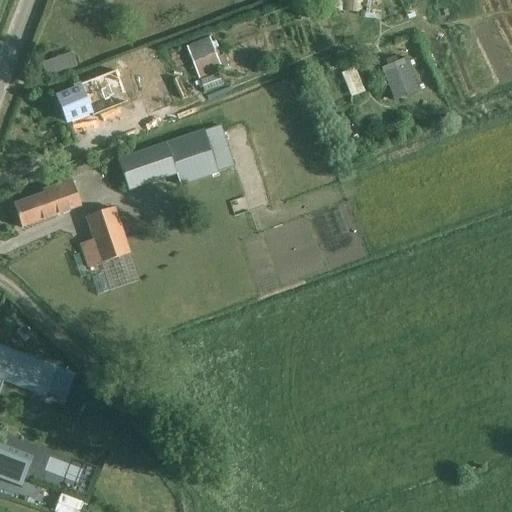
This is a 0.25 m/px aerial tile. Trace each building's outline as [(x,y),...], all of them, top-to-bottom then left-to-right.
[(273,22),(276,37),(303,31),(300,16),(273,22)] [(210,38),(189,46),(201,76),(221,68),(210,38)] [(58,99),(68,124),(92,114),(93,118),(146,97),(152,113),(175,104),(169,88),(163,91),(150,59),(76,89),(77,91),(58,99)] [(185,60),(172,65),(176,78),(190,73),(185,60)] [(408,60),(382,71),(394,102),(420,92),(408,60)] [(354,83),(330,93),(342,124),(355,119),(352,111),(363,107),(354,83)] [(203,107),(223,101),(219,90),(200,96),(203,107)] [(205,132),(118,162),(128,193),(177,176),(181,187),(219,174),(205,132)] [(373,155),(387,147),(378,133),(365,141),(373,155)] [(44,196),(14,206),(22,229),(81,209),(72,183),(43,193),(44,196)] [(95,240),(82,245),(90,268),(129,255),(113,209),(87,218),(95,240)] [(0,379),(1,378),(45,394),(52,376),(54,377),(57,369),(0,346),(0,379)] [(0,443),(52,458),(57,437),(2,423),(0,429),(0,443)] [(0,480),(22,489),(27,474),(26,474),(32,459),(10,450),(0,446),(0,480)]
